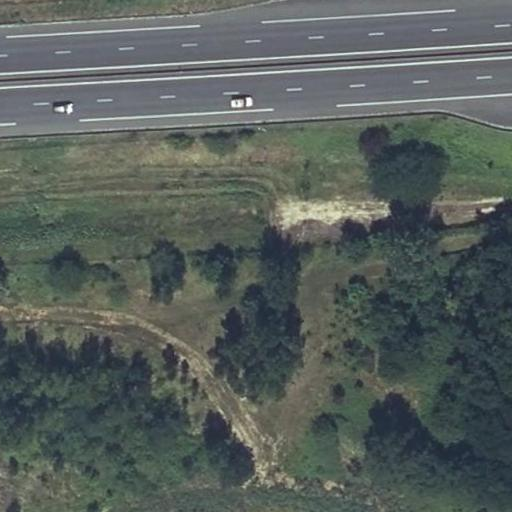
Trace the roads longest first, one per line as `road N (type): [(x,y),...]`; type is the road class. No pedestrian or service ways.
road 1 (trunk): [(0,103),(511,70)]
road 2 (trunk): [(511,20),(0,53)]
road 3 (track): [(272,213),(511,211)]
